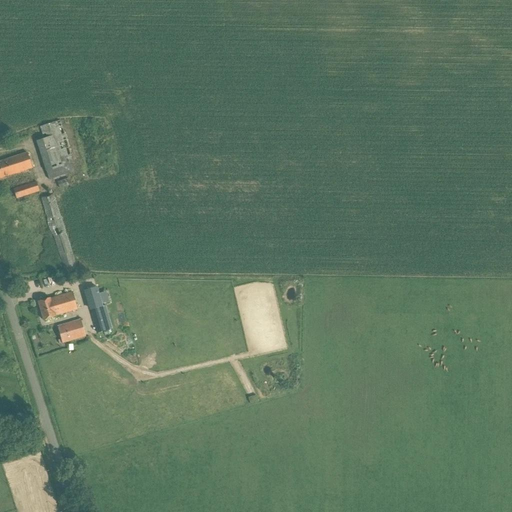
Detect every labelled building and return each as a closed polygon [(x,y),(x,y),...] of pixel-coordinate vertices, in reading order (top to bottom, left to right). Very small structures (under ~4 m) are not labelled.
[(44,139),(36,141),(46,172),(47,172),(50,180),(73,173),(68,157),(71,156),(61,121),(40,127),(44,139)] [(28,155),(0,164),(0,179),(32,168),(28,155)] [(58,189),(70,185),(68,178),(56,182),(58,189)] [(36,181),(14,189),(17,199),(40,192),(36,181)] [(54,194),(41,198),(60,255),(72,251),(54,194)] [(72,251),(60,255),(62,264),(65,273),(65,274),(78,270),(72,251)] [(99,285),(85,289),(91,311),(104,306),(103,305),(105,305),(99,285)] [(51,299),(39,302),(44,320),(56,317),(56,315),(78,309),(73,293),(51,299)] [(104,306),(91,311),(98,333),(110,330),(104,306)] [(81,319),(57,327),(63,344),(86,337),(81,319)]
